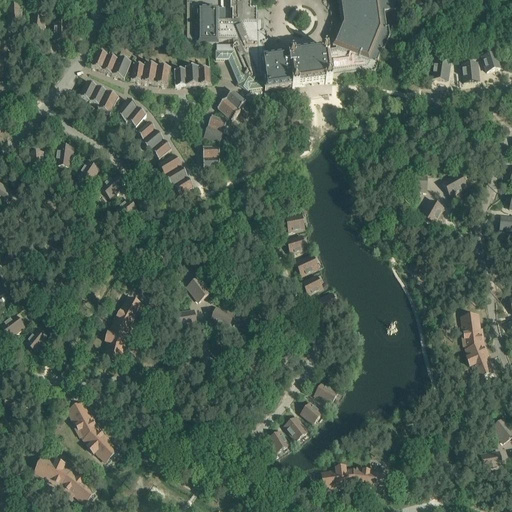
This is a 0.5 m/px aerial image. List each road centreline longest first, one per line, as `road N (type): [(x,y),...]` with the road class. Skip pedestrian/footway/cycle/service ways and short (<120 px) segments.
road 1 (residential): [(0,377),(98,382),(253,362),(309,368)]
road 2 (residential): [(309,368),(250,453),(253,469),(280,490),(327,511)]
road 3 (residential): [(309,368),(317,341),(280,266),(253,232),(225,220)]
road 4 (residential): [(147,195),(123,166),(44,111)]
road 5 (residential): [(478,252),(511,377)]
road 6 (residential): [(290,0),(278,25),(300,46),(325,32),(327,17),(314,0)]
road 7 (residential): [(511,135),(481,212),(478,252)]
